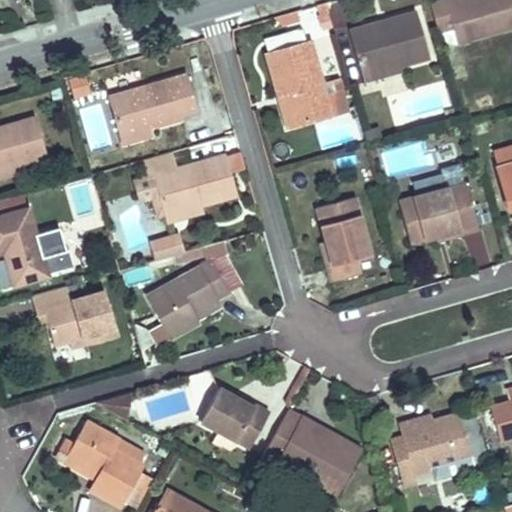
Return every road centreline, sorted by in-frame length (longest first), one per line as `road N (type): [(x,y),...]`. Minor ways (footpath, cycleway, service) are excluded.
road 1 (residential): [(320,346),(298,330),(212,5)]
road 2 (residential): [(511,272),(373,313),(320,346)]
road 3 (residential): [(320,346),(363,375),(395,375),(511,343)]
road 4 (residential): [(75,43),(212,5)]
